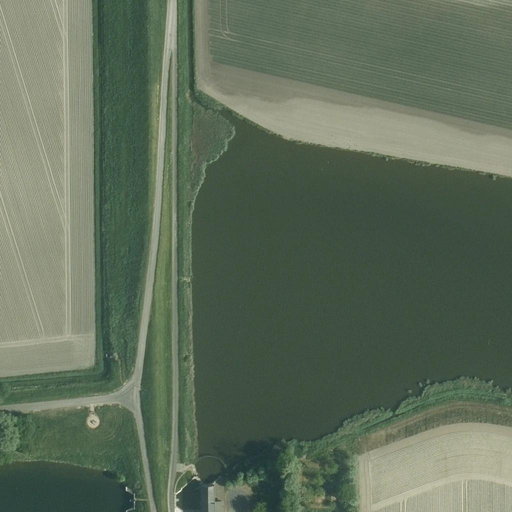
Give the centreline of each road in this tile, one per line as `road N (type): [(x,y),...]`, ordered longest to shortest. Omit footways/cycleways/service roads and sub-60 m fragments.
road 1 (unclassified): [(171,511),(170,0)]
road 2 (unclassified): [(169,0),(134,398)]
road 3 (unclassified): [(134,398),(0,409)]
